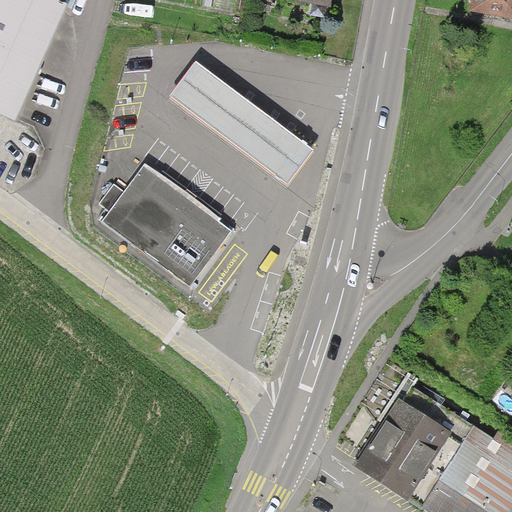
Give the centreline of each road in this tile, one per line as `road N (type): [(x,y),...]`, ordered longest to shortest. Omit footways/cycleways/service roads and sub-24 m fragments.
road 1 (unclassified): [(0,197),(250,392),(285,450)]
road 2 (primary): [(338,286),(398,0)]
road 3 (residential): [(511,153),(438,241),(387,274),(338,286)]
road 4 (primary): [(285,450),(338,286)]
